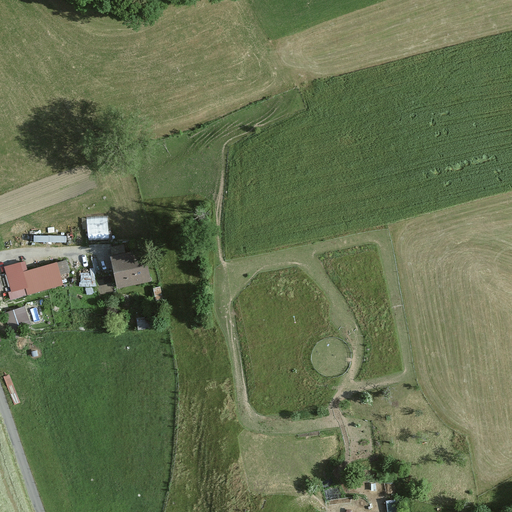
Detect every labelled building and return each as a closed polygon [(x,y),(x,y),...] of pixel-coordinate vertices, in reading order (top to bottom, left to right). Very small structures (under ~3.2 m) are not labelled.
[(109,237),(108,216),(87,217),(88,238),(109,237)] [(123,246),(113,248),(115,257),(125,255),(123,246)] [(112,257),(119,286),(147,280),(141,251),(125,255),(115,257),(112,257)] [(9,293),(11,299),(63,285),(60,275),(70,272),(66,260),(27,271),(25,262),(5,267),(12,292),(9,293)] [(160,286),(153,288),(156,300),(163,299),(160,286)] [(24,306),(4,313),(9,329),(10,331),(12,331),(14,337),(24,334),(22,328),(30,325),(24,306)] [(145,317),(137,318),(138,329),(151,328),(149,318),(145,318),(145,317)] [(402,511),(402,500),(387,502),(387,511),(402,511)]
